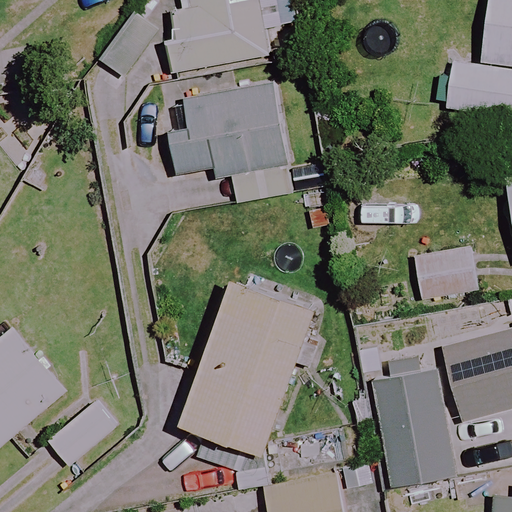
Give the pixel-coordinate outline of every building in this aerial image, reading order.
[(295,0),(186,0),(159,5),(170,70),(198,66),(267,54),(264,34),(300,27),(295,0)] [(511,0),(489,0),(482,64),(435,59),(430,106),(511,115),(511,0)] [(284,164),(271,85),(165,102),(176,172),(217,166),(218,174),(284,164)] [(393,241),(382,188),(340,197),(351,250),(393,241)] [(478,288),(469,244),(413,255),(422,299),(478,288)] [(316,309),(235,281),(186,423),(267,451),(316,309)] [(0,447),(69,388),(17,327),(0,340),(0,447)] [(511,330),(446,348),(466,422),(511,409),(511,330)] [(425,368),(423,356),(385,362),(387,374),(376,376),(393,485),(456,476),(440,366),(425,368)] [(116,425),(97,403),(52,442),(71,464),(116,425)] [(271,511),(348,511),(340,465),(265,479),(271,511)] [(511,511),(511,487),(497,486),(494,511),(511,511)]
